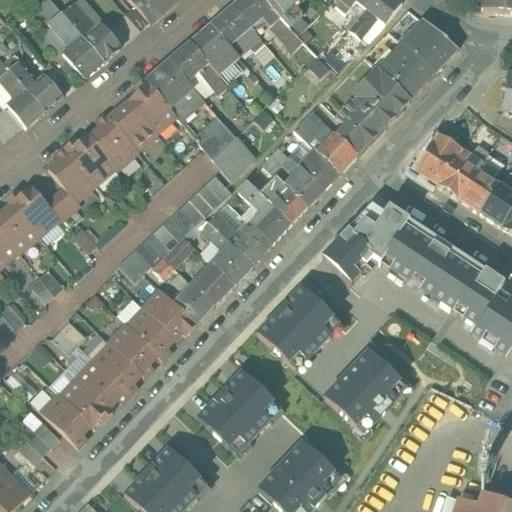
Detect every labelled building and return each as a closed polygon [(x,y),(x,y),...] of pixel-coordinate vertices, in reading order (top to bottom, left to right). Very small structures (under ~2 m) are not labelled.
[(62,17),(47,0),(35,0),(30,5),(49,28),(61,17),(62,17)] [(126,0),(134,8),(149,25),(149,26),(177,3),(174,0),(126,0)] [(272,12),(261,0),(242,0),(232,9),(250,31),(251,30),(262,21),(270,29),(279,20),(272,12)] [(261,0),(272,12),(279,20),(280,21),(293,11),(292,9),(301,2),(299,0),(261,0)] [(370,0),(341,0),(335,9),(344,16),(355,3),(363,10),(370,0)] [(401,7),(393,0),(370,0),(363,10),(365,12),(348,33),(357,40),(360,42),(377,21),(385,28),(401,7)] [(511,0),(484,0),(483,15),(511,18),(511,0)] [(94,32),(73,7),(62,17),(61,17),(102,66),(121,51),(100,27),(94,32)] [(149,25),(134,8),(125,16),(140,33),(149,25)] [(259,40),(251,30),(250,31),(232,9),(211,27),(229,48),(230,48),(237,56),(238,57),(242,54),(235,44),(241,39),(249,48),(259,40)] [(102,66),(61,17),(49,28),(70,52),(64,58),(84,82),(102,66)] [(280,21),(279,20),(270,29),(293,54),(303,44),(280,21)] [(458,53),(422,23),(401,46),(434,78),(458,53)] [(211,27),(189,45),(208,66),(209,66),(215,74),(237,56),(230,48),(229,48),(211,27)] [(357,40),(348,33),(343,40),(351,47),(357,40)] [(189,45),(168,63),(187,85),(199,74),(210,88),(214,85),(220,80),(215,74),(209,66),(208,66),(189,45)] [(275,58),(264,46),(256,54),(266,66),(275,58)] [(434,78),(401,46),(377,72),(381,75),(410,103),(434,78)] [(312,55),(303,64),(306,68),(315,59),(312,55)] [(37,84),(15,58),(4,67),(45,115),(62,100),(44,78),(37,84)] [(4,67),(0,62),(0,86),(14,103),(8,109),(24,128),(26,131),(45,115),(4,67)] [(187,85),(168,63),(146,81),(165,103),(187,85)] [(381,75),(353,105),(382,132),(410,103),(381,75)] [(511,78),(506,78),(502,116),(511,117),(511,78)] [(228,89),(220,80),(214,85),(222,94),(228,89)] [(174,118),(144,83),(135,91),(139,95),(128,104),(154,135),(174,118)] [(154,135),(128,104),(108,121),(135,153),(155,136),(154,135)] [(382,132),(353,105),(337,122),(349,133),(340,143),(357,159),(382,132)] [(8,109),(0,115),(0,148),(24,128),(8,109)] [(108,121),(105,118),(96,126),(100,130),(89,139),(114,169),(116,171),(136,154),(108,121)] [(340,143),(322,126),(319,129),(308,119),(294,134),(314,153),(339,178),(357,159),(340,143)] [(224,127),(201,148),(214,162),(235,141),(235,140),(224,127)] [(89,139),(88,138),(77,147),(74,143),(64,151),(94,186),(114,169),(89,139)] [(437,140),(425,159),(418,160),(414,167),(415,174),(437,188),(459,154),(437,140)] [(235,141),(214,162),(233,185),(254,163),(235,141)] [(94,186),(64,151),(55,159),(59,163),(48,173),(63,191),(74,203),(94,186)] [(467,159),(459,154),(437,188),(458,202),(488,158),(488,157),(481,152),(476,152),(467,165),(467,168),(463,166),(467,159)] [(339,178),(314,153),(298,170),(323,194),(339,178)] [(488,158),(458,202),(479,216),(498,188),(492,183),(503,168),(488,158)] [(298,170),(294,167),(291,171),(296,177),(284,189),(307,211),(323,194),(298,170)] [(231,196),(215,178),(206,187),(222,204),(231,196)] [(284,189),(276,181),(260,198),(291,228),(307,211),(284,189)] [(498,188),(479,216),(501,230),(511,212),(511,197),(506,194),(510,187),(502,182),(498,188)] [(260,198),(246,185),(238,194),(260,215),(250,227),(272,248),(291,228),(260,198)] [(222,204),(206,187),(197,195),(214,212),(222,204)] [(45,206),(31,190),(20,200),(17,195),(7,203),(11,208),(37,238),(57,222),(57,221),(45,206)] [(74,203),(63,191),(54,199),(70,217),(79,209),(74,203)] [(214,212),(197,195),(188,203),(205,220),(214,212)] [(501,287),(375,196),(324,267),(376,305),(390,286),(463,339),(479,318),(501,287)] [(70,217),(54,199),(45,206),(57,221),(57,222),(60,225),(70,217)] [(205,220),(188,203),(180,211),(196,229),(205,220)] [(11,208),(0,217),(0,216),(0,235),(16,254),(17,255),(37,238),(11,208)] [(196,229),(180,211),(171,219),(187,237),(196,229)] [(511,212),(501,230),(511,237),(511,212)] [(187,237),(171,219),(162,227),(178,245),(187,237)] [(272,248),(250,227),(239,238),(220,219),(211,229),(253,268),(272,248)] [(211,229),(206,224),(198,233),(222,255),(212,267),(234,288),(253,268),(211,229)] [(178,245),(162,227),(153,236),(170,253),(178,245)] [(0,235),(0,267),(16,254),(0,235)] [(170,253),(153,236),(144,244),(161,261),(170,253)] [(184,241),(163,262),(174,271),(194,250),(184,241)] [(161,261),(144,244),(136,252),(152,269),(161,261)] [(152,269),(136,252),(127,260),(143,278),(152,269)] [(143,278),(127,260),(118,268),(134,286),(143,278)] [(163,262),(152,273),(163,283),(174,271),(163,262)] [(212,267),(211,266),(190,287),(214,310),(234,288),(212,267)] [(63,291),(48,273),(39,281),(54,299),(63,291)] [(54,299),(39,281),(30,289),(45,307),(54,299)] [(214,310),(190,287),(173,305),(196,328),(214,310)] [(511,347),(511,295),(501,287),(479,318),(484,321),(499,332),(490,343),(506,355),(511,347)] [(301,291),(257,337),(296,374),(340,328),(301,291)] [(173,305),(160,293),(142,312),(144,313),(175,342),(181,335),(185,339),(196,328),(173,305)] [(25,327),(9,309),(0,317),(16,335),(25,327)] [(175,342),(144,313),(127,331),(157,359),(162,364),(170,355),(166,351),(175,342)] [(16,335),(0,317),(0,316),(0,334),(7,343),(16,335)] [(86,341),(69,325),(60,334),(78,350),(86,341)] [(127,331),(126,330),(110,347),(111,348),(141,377),(144,380),(152,372),(148,368),(157,359),(127,331)] [(78,350),(60,334),(52,342),(70,359),(78,350)] [(141,377),(111,348),(94,366),(129,399),(136,391),(132,387),(141,377)] [(368,355),(324,400),(364,437),(407,392),(368,355)] [(50,374),(33,358),(25,367),(42,383),(50,374)] [(129,399),(94,366),(77,383),(108,412),(117,403),(121,407),(129,399)] [(243,373),(198,422),(232,453),(242,443),(248,448),(271,423),(265,418),(277,405),(243,373)] [(108,412),(77,383),(61,401),(90,429),(91,430),(100,421),(104,424),(112,416),(108,412)] [(61,401),(59,400),(42,418),(77,451),(85,442),(81,438),(90,429),(61,401)] [(59,442),(42,426),(34,434),(51,451),(59,442)] [(51,451),(34,434),(25,443),(43,460),(51,451)] [(43,460),(25,443),(17,452),(35,468),(43,460)] [(301,445),(259,492),(281,511),(305,511),(337,477),(301,445)] [(170,451),(123,497),(138,511),(184,511),(196,501),(190,495),(202,483),(170,451)] [(0,489),(8,481),(9,481),(0,471),(0,489)] [(8,481),(0,489),(0,511),(15,511),(27,500),(8,481)] [(459,504),(456,511),(511,511),(511,509),(483,499),(479,511),(459,504)]
